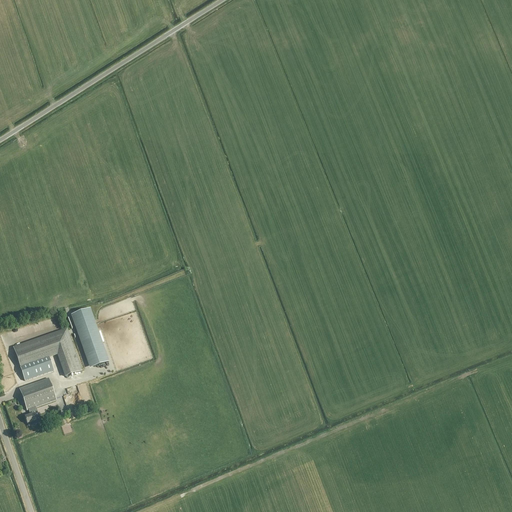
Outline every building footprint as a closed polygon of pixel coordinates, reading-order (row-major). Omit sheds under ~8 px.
[(109,362),(90,309),(71,316),(90,369),(109,362)] [(47,321),(51,330),(56,328),(52,319),(47,321)] [(82,372),(67,329),(12,348),(20,369),(57,356),(64,378),(82,372)] [(24,380),(28,378),(25,369),(20,371),(24,380)] [(48,379),(19,389),(27,411),(28,411),(30,415),(25,417),(27,424),(36,421),(34,415),(37,414),(35,408),(56,401),(48,379)]
